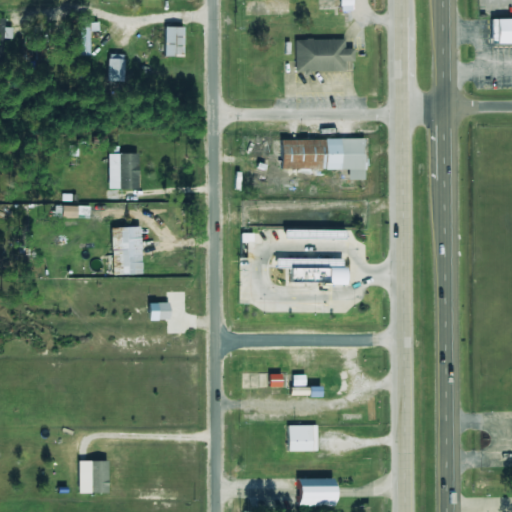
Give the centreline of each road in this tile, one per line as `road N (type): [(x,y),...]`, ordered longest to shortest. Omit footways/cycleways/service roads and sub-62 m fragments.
road 1 (residential): [(208,511),(206,0)]
road 2 (primary): [(401,111),(403,511)]
road 3 (residential): [(511,110),(205,109)]
road 4 (primary): [(446,511),(446,222)]
road 5 (residential): [(208,340),(403,339)]
